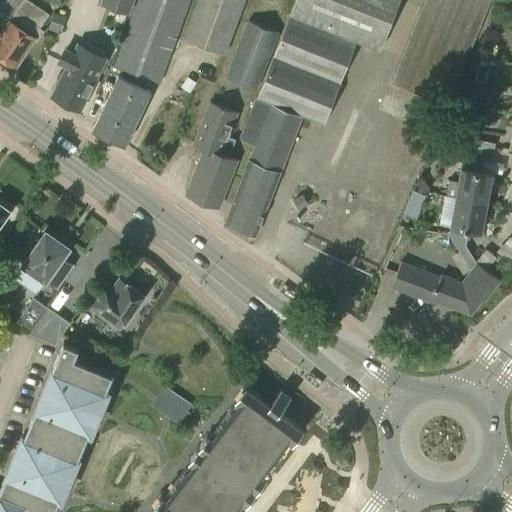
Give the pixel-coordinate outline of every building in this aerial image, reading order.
[(38,39),(44,30),(39,27),(48,13),(28,0),(6,0),(4,4),(9,7),(3,16),(9,19),(0,33),(0,58),(3,57),(16,65),(35,37),(38,39)] [(129,13),(134,0),(100,0),(100,3),(129,13)] [(161,82),(190,0),(139,0),(116,65),(161,82)] [(225,51),(243,0),(198,0),(186,36),(191,38),(225,51)] [(296,0),(291,14),(357,38),(380,47),(399,0),(296,0)] [(448,104),(491,0),(423,0),(391,81),(448,104)] [(60,32),(65,15),(55,12),(49,29),(60,32)] [(357,38),(291,14),(284,33),(282,32),(257,96),(303,112),(325,121),(357,38)] [(256,88),(279,31),(248,19),(226,76),(256,88)] [(91,61),(67,49),(61,61),(68,64),(53,95),(81,109),(97,77),(95,76),(104,57),(95,53),(91,61)] [(485,80),(488,66),(479,64),(476,78),(485,80)] [(109,137),(135,82),(120,75),(95,130),(109,137)] [(187,76),(182,86),(190,91),(196,82),(187,76)] [(126,144),(151,90),(135,82),(109,137),(126,144)] [(479,104),(482,87),(468,85),(466,102),(479,104)] [(256,233),(303,112),(257,96),(241,138),(256,143),(226,221),(256,233)] [(220,206),(237,159),(228,156),(235,138),(227,136),(236,111),(210,101),(195,144),(206,148),(191,187),(188,195),(191,196),(220,206)] [(469,114),(471,104),(454,102),(453,111),(469,114)] [(486,203),(492,172),(481,170),(483,158),(463,155),(458,180),(449,179),(446,194),(456,196),(455,197),(486,203)] [(307,203),(302,194),(294,199),(299,207),(307,203)] [(481,232),(486,203),(455,197),(449,233),(459,249),(467,244),(466,243),(468,230),(481,232)] [(0,238),(3,235),(0,232),(0,222),(8,210),(0,204),(0,238)] [(62,258),(69,248),(46,232),(30,254),(27,252),(22,259),(25,261),(23,264),(46,280),(47,279),(56,286),(72,265),(62,258)] [(473,313),(500,278),(477,261),(467,244),(459,249),(470,268),(462,280),(442,272),(441,275),(401,260),(391,284),(432,300),(433,297),(473,313)] [(143,295),(120,279),(113,289),(103,282),(87,305),(120,328),(122,325),(125,327),(133,315),(130,313),(143,295)] [(47,308),(31,331),(43,336),(57,315),(47,308)] [(55,342),(68,323),(57,315),(43,336),(55,342)] [(111,374),(73,358),(77,348),(63,342),(52,368),(35,409),(25,435),(22,434),(5,476),(6,476),(0,489),(0,511),(20,511),(24,503),(45,511),(51,511),(57,498),(60,500),(78,458),(77,457),(87,432),(90,433),(108,391),(105,390),(111,374)] [(270,404),(246,385),(151,509),(155,511),(237,511),(240,509),(235,505),(240,499),(247,504),(266,478),(259,473),(265,466),(270,470),(286,448),(281,444),(286,438),(293,443),(304,430),(280,411),(291,396),(281,388),(270,404)]
